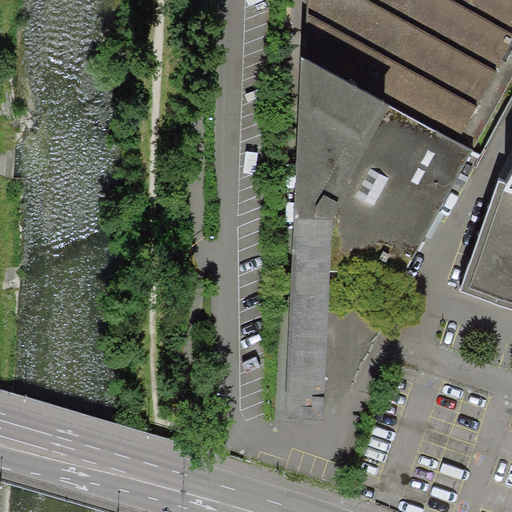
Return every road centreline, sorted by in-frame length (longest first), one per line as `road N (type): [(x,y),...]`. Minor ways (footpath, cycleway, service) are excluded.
road 1 (primary): [(0,436),(254,511)]
road 2 (unknown): [(386,345),(424,299),(511,130)]
